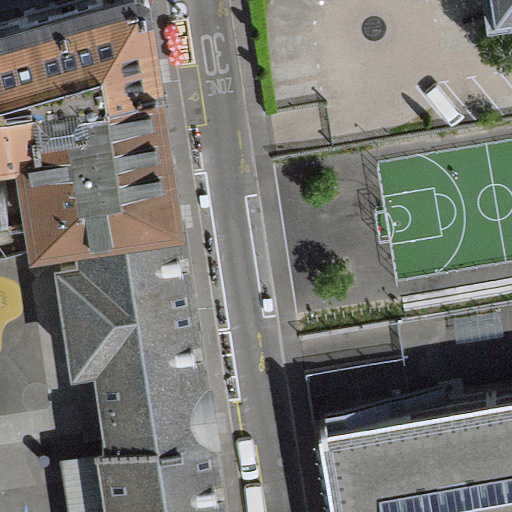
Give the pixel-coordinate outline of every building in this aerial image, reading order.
[(0,142),(25,139),(41,123),(38,111),(88,102),(85,81),(160,70),(148,0),(68,0),(0,19),(0,142)] [(511,0),(494,0),(496,10),(511,7),(511,0)] [(38,226),(81,221),(181,204),(160,70),(85,81),(88,102),(38,111),(41,123),(25,139),(38,226)] [(116,439),(213,425),(181,204),(81,221),(87,259),(64,262),(78,360),(100,357),(116,439)] [(511,511),(511,388),(323,422),(338,511),(511,511)] [(226,511),(213,425),(116,439),(106,441),(116,511),(226,511)]
